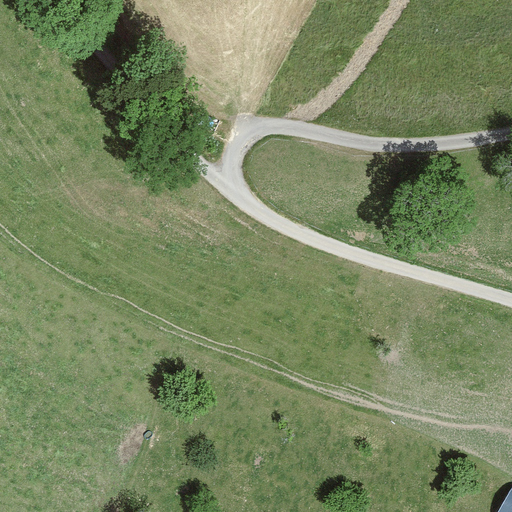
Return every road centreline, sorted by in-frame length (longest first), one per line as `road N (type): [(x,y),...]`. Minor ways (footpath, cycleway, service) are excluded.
road 1 (track): [(236,196),(235,152),(262,128),(397,146),(511,133)]
road 2 (unclassified): [(511,298),(310,237),(236,196)]
road 3 (track): [(236,196),(201,168),(70,0)]
